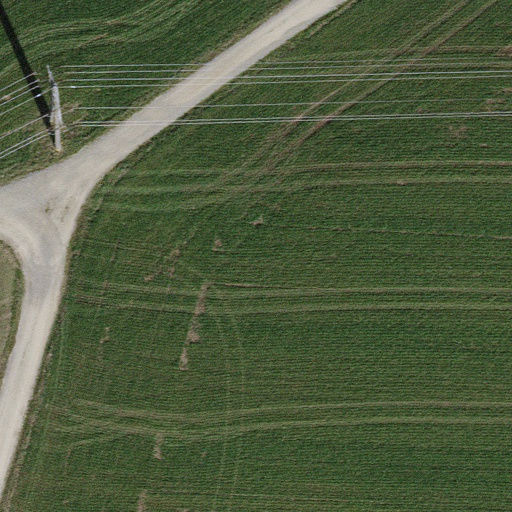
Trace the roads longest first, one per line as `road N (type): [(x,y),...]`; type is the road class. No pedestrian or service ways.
road 1 (track): [(62,174),(322,0)]
road 2 (track): [(62,174),(47,283),(0,457)]
